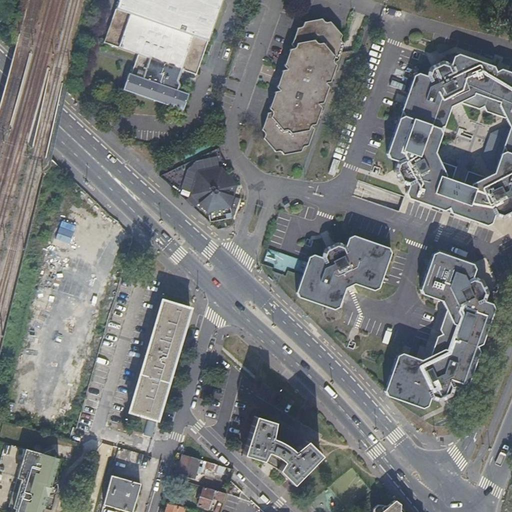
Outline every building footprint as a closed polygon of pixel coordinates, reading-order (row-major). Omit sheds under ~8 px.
[(222,0),(119,0),(118,6),(105,42),(114,45),(139,55),(132,74),(130,73),(124,89),(164,104),(178,109),(184,111),(189,94),(183,92),(177,90),(179,85),(177,81),(181,70),(189,72),(197,75),(222,0)] [(342,34),(332,22),(325,23),(322,18),(306,21),(303,27),(298,28),(292,45),(296,49),(290,50),(285,66),(288,71),(283,72),(277,87),(281,92),(275,93),(270,108),(273,112),(268,114),(262,130),(266,134),(264,139),(275,152),(281,151),(285,155),(301,152),(303,147),(309,145),(315,129),(311,125),(317,124),(322,109),(318,105),(324,103),(330,87),(326,83),(331,82),(337,66),(334,62),(339,61),(345,44),(341,40),(342,34)] [(419,74),(413,76),(388,159),(397,162),(395,168),(401,185),(409,187),(406,200),(492,225),(494,217),(503,219),(511,215),(511,72),(455,55),(453,64),(446,62),(429,68),(427,76),(419,74)] [(206,212),(209,211),(213,225),(232,220),(229,206),(231,206),(238,182),(219,163),(194,170),(188,194),(206,212)] [(66,217),(59,248),(100,257),(107,226),(66,217)] [(296,298),(339,311),(347,283),(380,292),(392,249),(350,236),(346,249),(326,243),(321,258),(309,255),(296,298)] [(396,354),(385,398),(428,409),(430,399),(436,401),(455,393),(451,382),(463,385),(473,382),(493,305),(485,303),(486,298),(479,279),(474,278),(476,270),(474,263),(432,253),(422,293),(423,297),(439,301),(426,351),(429,358),(423,361),(396,354)] [(42,331),(51,282),(37,280),(28,328),(42,331)] [(161,299),(129,410),(157,418),(190,307),(161,299)] [(8,400),(7,410),(19,412),(21,401),(8,400)] [(254,413),(241,453),(261,459),(278,469),(291,482),(319,452),(305,439),(293,449),(288,446),(283,442),(278,438),(277,438),(276,437),(275,437),(274,436),(273,436),(270,435),(273,419),(254,413)] [(31,449),(11,511),(48,511),(64,460),(61,449),(49,455),(31,449)] [(200,459),(182,453),(176,472),(194,477),(200,459)] [(229,468),(206,460),(204,465),(216,469),(215,472),(225,475),(226,476),(229,468)] [(140,482),(111,474),(103,503),(132,511),(140,482)] [(225,492),(203,486),(198,505),(208,508),(211,498),(220,500),(219,503),(222,503),(225,492)] [(170,493),(168,501),(181,505),(183,497),(170,493)] [(405,511),(392,495),(385,501),(376,502),(372,506),(371,511),(405,511)] [(181,505),(168,501),(164,511),(188,511),(189,511),(190,511),(191,511),(192,509),(181,505)]
